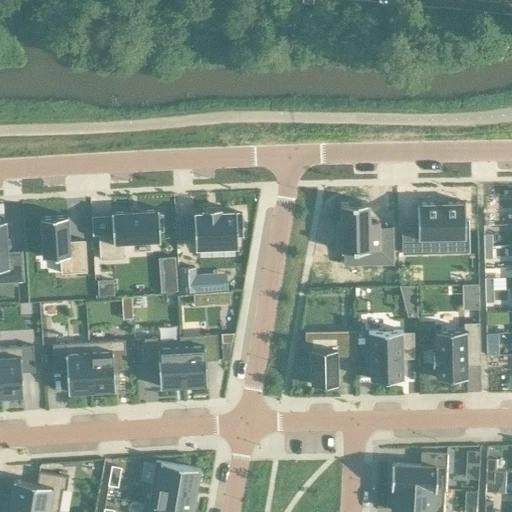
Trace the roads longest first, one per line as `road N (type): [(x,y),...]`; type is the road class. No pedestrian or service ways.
road 1 (residential): [(0,172),(289,152)]
road 2 (residential): [(289,152),(247,423)]
road 3 (residential): [(0,437),(247,423)]
road 4 (residential): [(289,152),(511,148)]
road 5 (residential): [(353,418),(511,417)]
